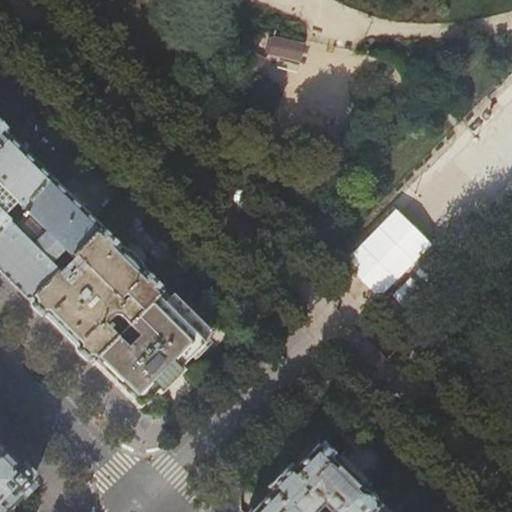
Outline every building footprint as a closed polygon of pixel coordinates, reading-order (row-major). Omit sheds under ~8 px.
[(273,36),(269,56),(301,63),(305,43),(273,36)] [(49,180),(7,138),(0,144),(0,229),(7,222),(9,221),(3,215),(16,203),(21,209),(49,180)] [(99,229),(49,180),(21,209),(25,212),(15,223),(17,224),(13,228),(7,222),(0,229),(0,272),(3,275),(28,300),(99,229)] [(103,234),(99,229),(28,300),(59,331),(90,362),(115,337),(106,328),(103,324),(112,315),(118,316),(127,325),(161,291),(157,286),(135,265),(130,259),(129,257),(124,253),(119,250),(103,234)] [(208,338),(161,291),(127,325),(115,337),(90,362),(115,386),(138,409),(183,364),(208,338)] [(268,492),(248,511),(371,511),(377,507),(314,445),(291,469),(290,468),(267,491),(268,492)] [(0,448),(0,511),(1,511),(33,481),(5,453),(0,448)]
